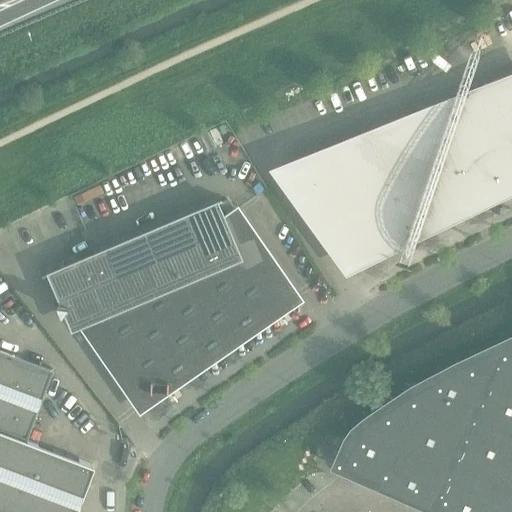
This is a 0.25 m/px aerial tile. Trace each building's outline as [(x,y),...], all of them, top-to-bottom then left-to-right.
[(511,76),(497,83),(511,118),(511,76)] [(511,118),(497,83),(466,96),(505,188),(511,185),(511,118)] [(489,196),(505,188),(466,96),(435,110),(474,199),(488,193),(489,196)] [(474,199),(435,110),(374,136),(415,232),(445,217),(461,209),(459,205),(474,199)] [(415,232),(374,136),(294,170),(350,261),(353,265),(370,256),(385,248),(415,232)] [(167,389),(297,299),(236,210),(224,218),(217,201),(221,199),(221,198),(215,200),(80,257),(78,258),(98,306),(79,320),(140,408),(150,401),(150,391),(166,391),(167,389)] [(511,511),(511,341),(461,365),(416,389),(416,390),(406,385),(400,400),(393,405),(384,401),(377,416),(377,415),(368,422),(359,430),(352,438),(349,448),(348,456),(347,464),(349,470),(352,481),(354,481),(353,479),(365,476),(366,472),(381,479),(379,484),(390,489),(391,488),(398,491),(444,511),(511,511)] [(51,370),(0,350),(0,508),(10,511),(75,511),(93,466),(22,439),(23,436),(26,437),(51,370)]
